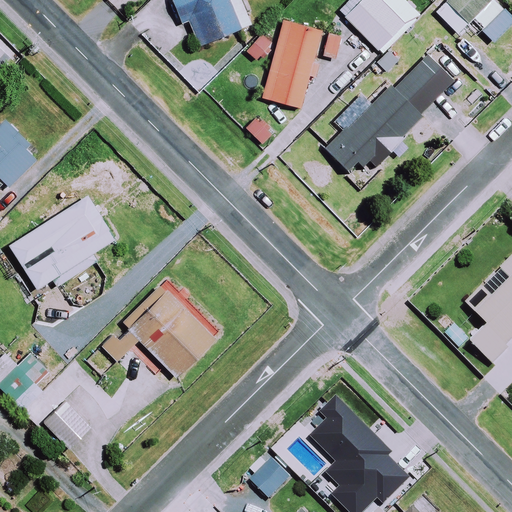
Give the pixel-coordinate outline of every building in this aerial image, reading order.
[(239,29),(225,0),(173,0),(169,2),(179,24),(186,21),(198,48),(239,29)] [(420,17),(402,0),(362,0),(344,18),(381,55),(420,17)] [(486,0),(445,0),(442,4),(447,9),(444,13),(455,23),(458,21),(464,26),(486,0)] [(319,32),(280,23),(261,98),(300,108),(319,32)] [(269,44),(259,35),(243,53),(253,62),(258,57),(262,60),(269,52),(265,48),(269,44)] [(373,167),(453,81),(424,55),(391,90),(383,82),(321,149),(345,172),(355,162),(360,167),(366,160),(373,167)] [(0,185),(3,183),(7,187),(39,156),(4,120),(0,124),(0,185)] [(114,239),(86,196),(8,246),(35,289),(52,279),(57,286),(95,261),(91,254),(114,239)] [(511,258),(500,271),(482,289),(481,288),(465,305),(486,326),(469,343),(488,363),(511,338),(511,258)] [(108,370),(139,341),(174,377),(214,339),(171,295),(168,297),(160,289),(123,325),(93,354),(108,370)] [(16,364),(4,352),(0,356),(0,393),(20,414),(43,391),(37,385),(50,373),(29,351),(16,364)] [(89,428),(56,393),(40,408),(48,417),(42,422),(68,449),(89,428)] [(290,480),(269,458),(247,479),(268,501),(290,480)] [(399,481),(377,460),(349,488),(370,510),(399,481)]
